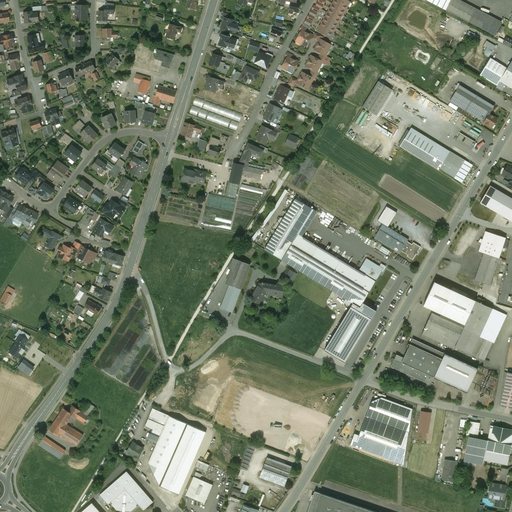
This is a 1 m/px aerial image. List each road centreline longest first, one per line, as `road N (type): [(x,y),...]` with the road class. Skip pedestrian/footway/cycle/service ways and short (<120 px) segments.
road 1 (residential): [(364,379),(233,330),(193,366),(173,368),(145,291),(128,271)]
road 2 (secondary): [(128,271),(107,318),(0,475)]
road 3 (residential): [(364,379),(457,216)]
road 4 (residential): [(283,511),(364,379)]
road 5 (residential): [(364,379),(511,418)]
road 6 (secondary): [(214,0),(170,140)]
road 7 (secondary): [(170,140),(128,271)]
road 8 (residential): [(94,0),(92,53),(32,82)]
